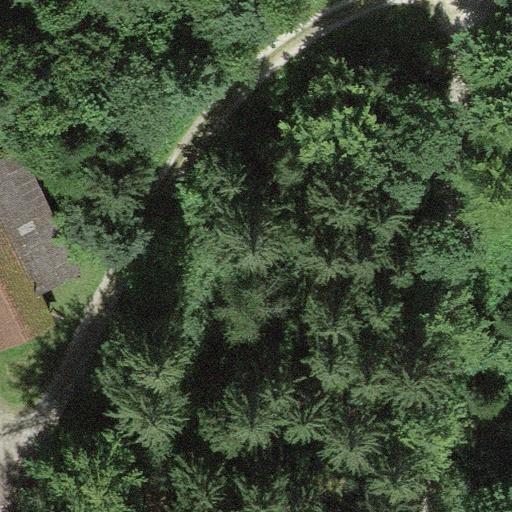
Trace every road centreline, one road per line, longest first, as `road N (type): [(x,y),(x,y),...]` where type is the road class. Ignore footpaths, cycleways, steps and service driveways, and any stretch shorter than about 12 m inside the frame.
road 1 (track): [(16,511),(90,278),(168,148),(265,61),(339,12),(381,0)]
road 2 (track): [(421,511),(446,0)]
